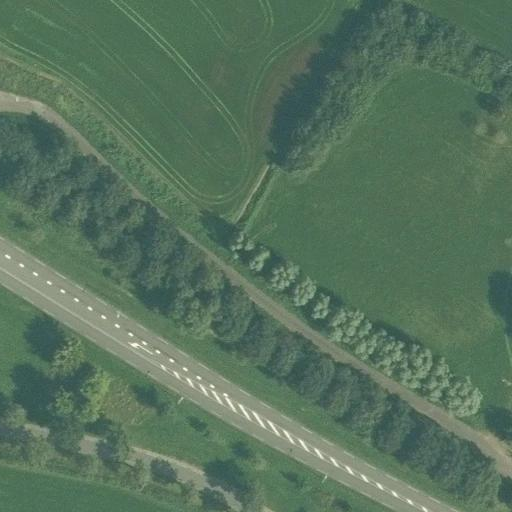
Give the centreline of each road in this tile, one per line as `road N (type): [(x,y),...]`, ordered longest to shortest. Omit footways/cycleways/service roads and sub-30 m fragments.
road 1 (primary): [(427,511),(0,260)]
road 2 (unclassified): [(254,511),(162,464),(0,426)]
